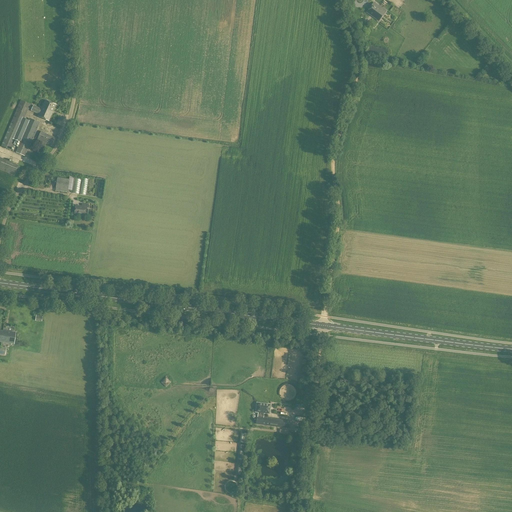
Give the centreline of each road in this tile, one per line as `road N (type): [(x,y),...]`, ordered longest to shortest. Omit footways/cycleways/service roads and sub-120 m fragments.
road 1 (primary): [(511,349),(0,283)]
road 2 (track): [(324,316),(338,219),(332,164),(358,69),(346,0)]
road 3 (unclassified): [(0,241),(28,179),(69,125),(71,0)]
road 4 (track): [(321,335),(303,511)]
